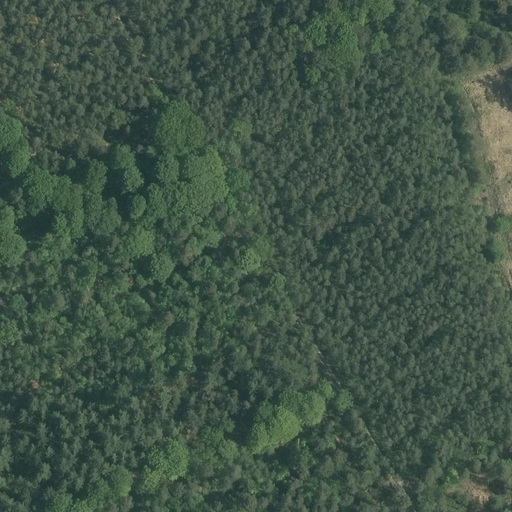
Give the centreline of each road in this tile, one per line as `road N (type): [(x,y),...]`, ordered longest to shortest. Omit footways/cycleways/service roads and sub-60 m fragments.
road 1 (track): [(217,187),(413,511)]
road 2 (track): [(0,242),(217,187)]
road 3 (track): [(107,0),(217,187)]
